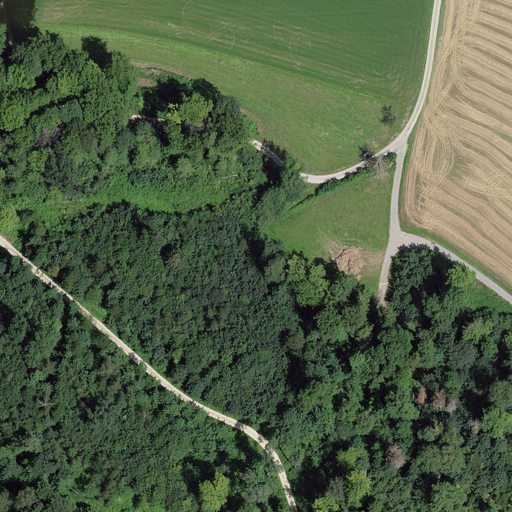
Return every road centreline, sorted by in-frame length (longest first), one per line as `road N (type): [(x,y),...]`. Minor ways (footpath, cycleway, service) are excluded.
road 1 (track): [(0,108),(44,106),(232,133),(255,141),(296,177),(339,177),(400,148),(422,94),(437,0)]
road 2 (track): [(293,511),(272,454),(169,388),(0,243)]
road 3 (track): [(511,301),(392,219),(400,148)]
road 4 (track): [(1,0),(25,56),(118,72)]
road 5 (track): [(392,219),(354,363)]
